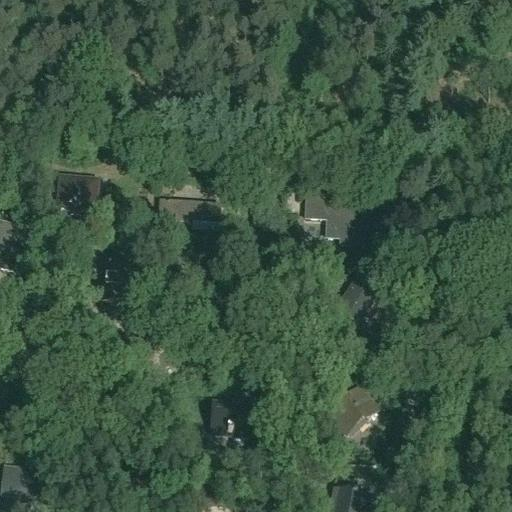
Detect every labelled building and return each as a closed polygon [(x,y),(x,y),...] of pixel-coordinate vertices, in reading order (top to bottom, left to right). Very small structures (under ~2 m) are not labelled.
[(466,0),(471,10),(493,0),(466,0)] [(61,181),(57,217),(93,220),(96,193),(97,185),(89,184),(61,181)] [(196,215),(195,223),(221,225),(222,217),(196,215)] [(127,360),(157,361),(158,333),(128,333),(127,360)] [(365,426),(377,415),(357,394),(346,405),(341,401),(329,412),(334,417),(331,419),(347,437),(362,423),(365,426)] [(364,511),(367,500),(356,498),(337,494),(333,511),(364,511)]
